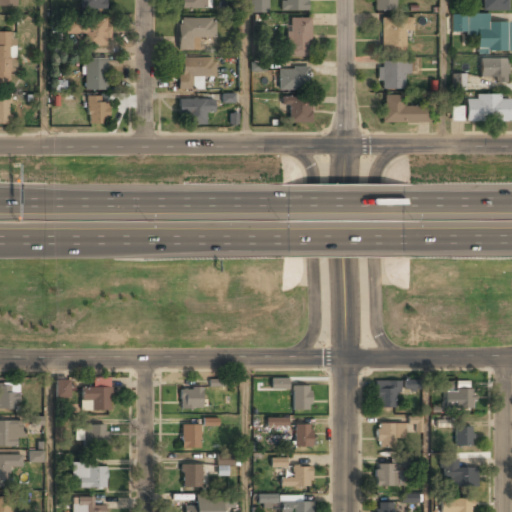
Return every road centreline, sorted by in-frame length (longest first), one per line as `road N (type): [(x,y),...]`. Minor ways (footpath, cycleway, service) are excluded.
road 1 (secondary): [(511,146),(0,145)]
road 2 (tertiary): [(345,0),(346,511)]
road 3 (secondary): [(0,358),(511,358)]
road 4 (motorway): [(0,243),(289,244)]
road 5 (motorway): [(288,205),(0,205)]
road 6 (secondary): [(290,357),(312,335),(315,173),(304,157),(278,147)]
road 7 (secondary): [(404,148),(384,161),(374,192),(377,333),(401,357)]
road 8 (motorway): [(192,205),(0,193)]
road 9 (residential): [(503,358),(504,511)]
road 10 (residential): [(145,359),(144,511)]
road 11 (residential): [(144,0),(144,147)]
road 12 (motorway): [(289,244),(411,238)]
